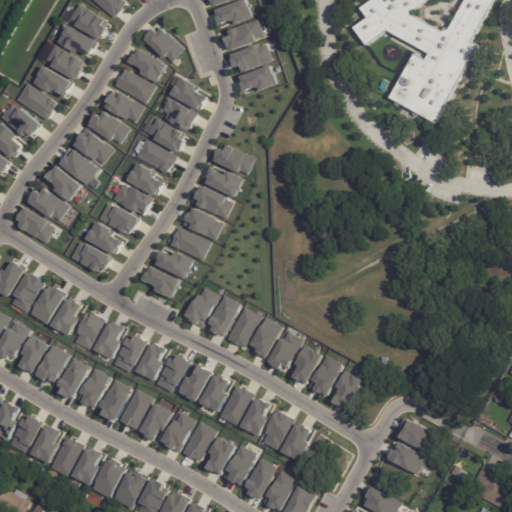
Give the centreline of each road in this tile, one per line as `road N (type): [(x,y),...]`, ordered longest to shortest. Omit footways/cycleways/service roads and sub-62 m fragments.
road 1 (residential): [(0,232),(371,442)]
road 2 (residential): [(108,296),(174,204),(223,106),(225,87),(192,0)]
road 3 (residential): [(246,511),(0,374)]
road 4 (residential): [(166,0),(133,22),(0,220)]
road 5 (residential): [(465,433),(421,406),(397,405),(332,511)]
